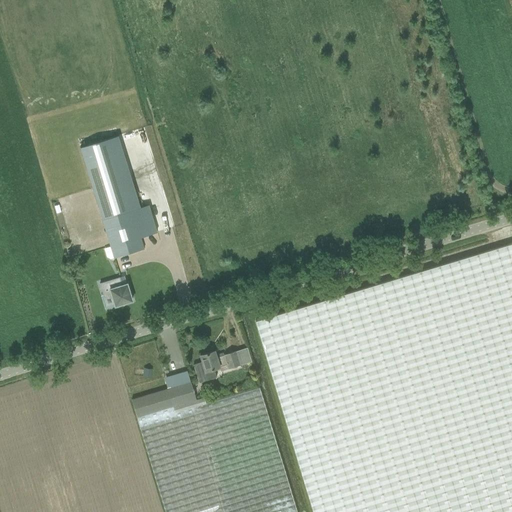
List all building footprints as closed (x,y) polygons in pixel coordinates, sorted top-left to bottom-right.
[(102,219),(114,258),(144,249),(140,237),(157,232),(148,205),(102,219)] [(511,511),(511,243),(256,321),(313,511),(511,511)] [(115,306),(132,301),(127,284),(122,285),(120,277),(99,283),(104,298),(112,295),(115,306)] [(200,355),(202,361),(193,364),(199,383),(216,377),(213,368),(220,366),(221,370),(228,368),(240,365),(235,351),(224,355),(217,358),(214,351),(200,355)] [(143,376),(151,377),(152,369),(144,368),(143,376)] [(137,418),(165,511),(298,511),(261,387),(205,404),(203,398),(196,400),(191,382),(132,399),(137,418)]
